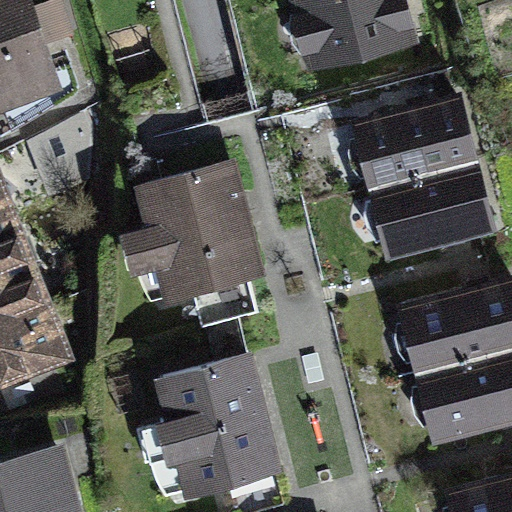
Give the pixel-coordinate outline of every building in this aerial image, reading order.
[(30,0),(0,0),(0,118),(64,96),(30,0)] [(419,48),(404,0),(288,0),(309,75),(419,48)] [(498,237),(461,95),(350,123),(386,264),(498,237)] [(165,311),(266,277),(235,160),(135,190),(146,233),(120,239),(132,281),(156,275),(165,311)] [(0,390),(74,363),(0,177),(0,390)] [(511,428),(511,280),(396,308),(434,450),(511,428)] [(184,503),(282,476),(251,354),(154,384),(166,427),(155,430),(166,472),(176,470),(184,503)] [(0,511),(80,511),(66,449),(0,466),(0,511)] [(511,511),(511,476),(444,492),(449,511),(511,511)]
